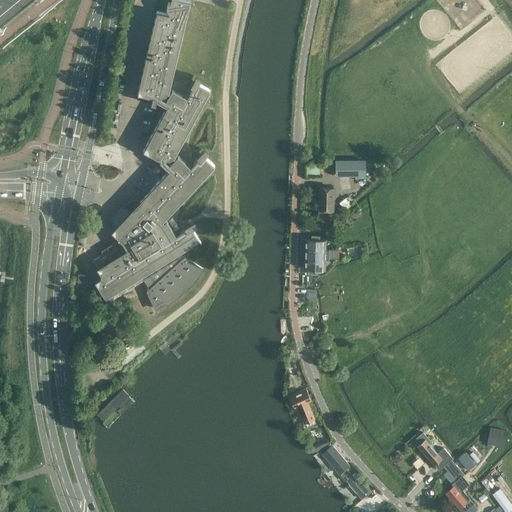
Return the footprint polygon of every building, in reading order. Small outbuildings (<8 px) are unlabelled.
[(178,150),(210,90),(199,84),(201,79),(196,76),(191,86),(193,87),(187,97),(172,89),(167,99),(162,97),(162,95),(163,95),(164,95),(165,95),(166,94),(167,93),(167,92),(168,92),(168,91),(168,90),(168,89),(167,88),(167,87),(166,87),(165,86),(164,86),(165,83),(171,85),(190,2),(182,0),(171,0),(170,3),(168,2),(167,9),(169,13),(169,14),(157,11),(137,94),(150,97),(152,98),(151,103),(156,105),(157,101),(167,106),(143,151),(154,156),(155,157),(161,160),(160,162),(169,170),(131,211),(130,210),(129,209),(127,209),(126,209),(124,208),(123,208),(122,209),(121,209),(120,209),(118,210),(117,211),(116,212),(115,213),(114,214),(114,215),(113,216),(113,218),(113,220),(113,221),(113,222),(113,224),(114,225),(115,227),(112,231),(121,240),(117,243),(116,241),(101,250),(103,254),(92,260),(102,276),(95,281),(97,285),(99,283),(100,285),(98,286),(105,298),(141,276),(143,279),(143,278),(149,288),(147,290),(155,309),(156,308),(160,306),(161,307),(169,303),(178,296),(187,288),(196,279),(194,278),(201,269),(202,269),(202,268),(188,260),(189,259),(189,258),(189,257),(188,255),(188,254),(187,252),(186,252),(201,243),(192,229),(198,225),(195,221),(184,227),(186,229),(176,235),(166,218),(215,166),(205,157),(209,152),(205,148),(197,157),(198,158),(191,167),(178,155),(169,164),(165,160),(166,159),(167,159),(168,159),(169,160),(170,159),(172,159),(172,158),(173,158),(173,157),(174,157),(178,150)] [(366,158),(335,157),(335,174),(365,175),(366,158)] [(314,161),(305,161),(304,177),(314,177),(314,166),(314,161)] [(323,163),(314,163),(314,172),(323,172),(323,163)] [(319,209),(334,210),(334,197),(335,198),(336,187),(319,187),(319,209)] [(305,239),(305,249),(325,249),(325,239),(319,239),(319,235),(313,235),(313,239),(305,239)] [(305,249),(305,258),(325,258),(325,249),(305,249)] [(305,258),(304,268),(310,268),(309,273),(316,273),(316,269),(324,269),(325,258),(305,258)] [(128,328),(113,310),(108,314),(111,318),(104,324),(116,338),(117,337),(119,337),(122,335),(122,333),(128,328)] [(297,408),(304,424),(316,418),(309,402),(312,401),(306,387),(289,395),(295,409),(297,408)] [(136,403),(123,389),(95,415),(108,429),(136,403)] [(506,445),(509,429),(491,426),(489,442),(506,445)] [(439,470),(446,464),(450,460),(442,450),(438,454),(427,442),(429,440),(426,437),(423,433),(417,438),(421,442),(417,445),(439,470)] [(348,465),(331,445),(322,453),(339,473),(348,465)] [(465,451),(459,457),(471,470),(477,464),(465,451)] [(446,493),(461,510),(464,510),(470,505),(467,501),(470,499),(462,490),(469,484),(462,475),(464,474),(452,460),(444,467),(456,481),(452,484),(454,486),(446,493)] [(347,469),(341,475),(361,499),(370,491),(357,476),(354,478),(347,469)] [(506,511),(508,511),(511,509),(511,502),(501,487),(493,493),(506,511)]
